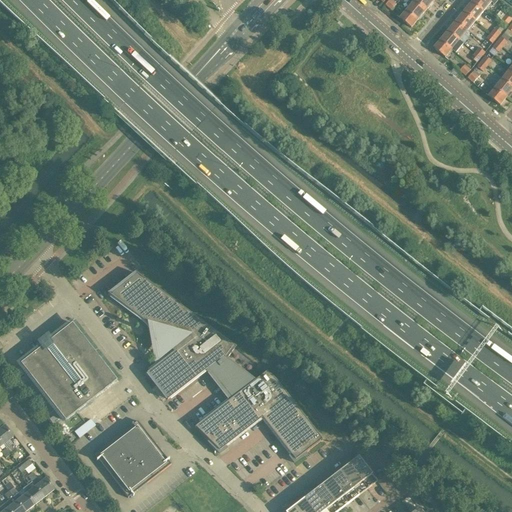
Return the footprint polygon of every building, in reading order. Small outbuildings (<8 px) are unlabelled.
[(396,5),(391,0),(390,0),(386,5),(391,10),(396,5)] [(434,2),(432,0),(416,0),(415,2),(426,11),(434,2)] [(474,0),(472,3),(483,12),(491,2),(494,5),(499,0),(498,0),(474,0)] [(426,11),(415,2),(407,11),(418,21),(426,11)] [(472,3),(464,12),(475,22),(483,12),(472,3)] [(418,21),(407,11),(400,19),(411,28),(418,21)] [(475,22),(464,12),(456,22),(468,31),(475,22)] [(501,20),(506,24),(508,26),(511,20),(511,19),(506,14),(501,20)] [(468,31),(456,22),(448,31),(460,41),(468,31)] [(495,29),(490,34),(497,39),(501,34),(504,30),(498,25),(495,29)] [(460,41),(448,31),(441,41),(452,50),(456,53),(464,44),(460,41)] [(497,39),(490,34),(486,39),(493,44),(497,39)] [(501,37),(497,43),(503,48),(507,43),(501,37)] [(452,50),(441,41),(434,49),(445,58),(452,50)] [(503,48),(497,43),(493,48),(499,53),(503,48)] [(479,48),(475,53),(481,58),(485,53),(479,48)] [(481,58),(475,53),(471,58),(477,63),(481,58)] [(481,62),(487,67),(492,62),(485,57),(481,62)] [(487,67),(481,62),(477,67),(483,72),(487,67)] [(465,66),(460,71),(459,72),(465,77),(471,71),(465,66)] [(511,70),(511,69),(503,79),(511,86),(511,70)] [(490,83),(475,70),(468,78),(474,83),(477,79),(487,87),(490,83)] [(511,91),(511,86),(503,79),(495,89),(507,98),(511,91)] [(507,98),(495,89),(489,97),(500,106),(507,98)] [(235,348),(144,280),(135,274),(109,295),(108,295),(140,319),(144,322),(147,326),(150,329),(159,341),(161,339),(164,343),(159,347),(161,350),(167,346),(170,350),(170,351),(171,350),(173,353),(146,374),(147,374),(167,399),(166,400),(167,400),(208,369),(232,399),(194,428),(195,428),(212,445),(211,446),(219,454),(225,449),(224,448),(262,418),(291,456),(289,457),(294,463),(303,457),(302,455),(321,441),(322,441),(277,383),(275,381),(273,379),(271,377),(269,375),(265,373),(255,381),(227,359),(235,348)] [(46,338),(40,343),(42,346),(20,364),(65,421),(116,381),(71,323),(49,341),(46,338)] [(94,455),(127,499),(171,465),(137,422),(94,455)] [(6,449),(10,455),(15,451),(11,446),(12,445),(9,441),(13,438),(4,426),(0,429),(0,441),(3,445),(6,449)] [(6,449),(1,453),(6,458),(10,455),(6,449)] [(358,457),(348,464),(367,489),(377,482),(358,457)] [(29,460),(20,467),(24,471),(32,464),(29,460)] [(358,496),(367,489),(348,464),(339,471),(358,496)] [(339,471),(330,478),(349,503),(358,496),(339,471)] [(32,473),(28,477),(44,498),(54,490),(45,479),(40,483),(32,473)] [(35,505),(44,498),(28,477),(23,481),(30,490),(26,494),(35,505)] [(330,478),(321,485),(340,510),(349,503),(330,478)] [(13,488),(10,484),(5,487),(9,492),(13,488)] [(321,485),(312,492),(327,511),(337,511),(340,510),(321,485)] [(24,511),(26,511),(35,505),(26,494),(21,498),(13,488),(9,492),(24,511)] [(4,505),(7,509),(9,511),(24,511),(9,492),(4,495),(9,501),(4,505)] [(327,511),(312,492),(303,499),(312,511),(327,511)] [(312,511),(303,499),(294,506),(298,511),(312,511)]
